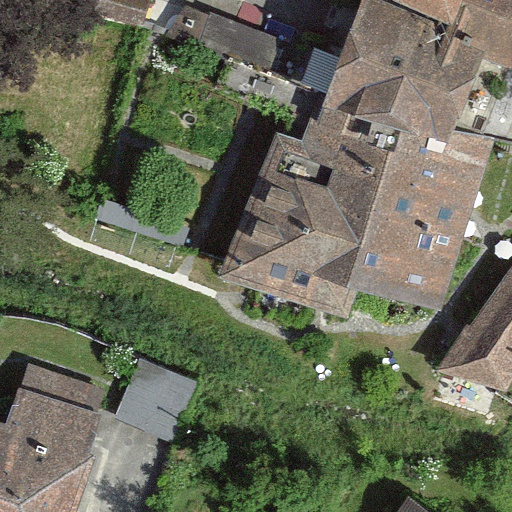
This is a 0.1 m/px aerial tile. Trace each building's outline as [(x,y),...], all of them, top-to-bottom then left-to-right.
[(346,310),(355,278),(438,305),(489,137),(480,135),(508,61),(511,63),(511,0),(360,0),(343,47),(316,37),(297,85),(264,72),(226,58),(216,84),(293,113),(286,132),(277,129),(222,269),(346,310)] [(208,13),(195,46),(226,58),(264,72),(276,38),(208,13)] [(511,265),(509,264),(437,366),(504,384),(511,372),(511,265)] [(0,511),(71,511),(93,450),(82,446),(102,387),(26,361),(5,423),(0,420),(0,511)] [(399,511),(429,511),(409,498),(399,511)]
